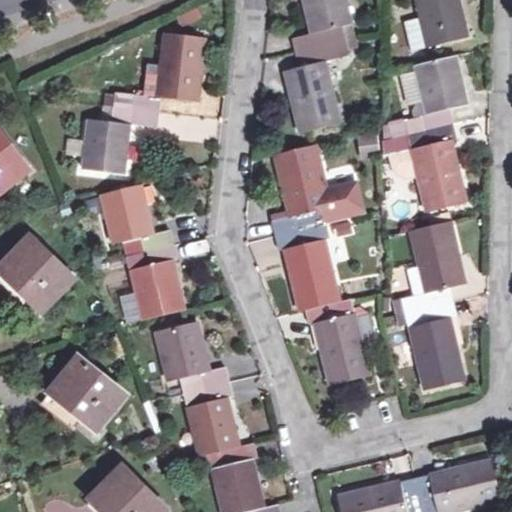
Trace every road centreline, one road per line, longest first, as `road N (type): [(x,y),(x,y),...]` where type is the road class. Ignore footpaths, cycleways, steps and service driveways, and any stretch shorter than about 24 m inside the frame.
road 1 (residential): [(250,0),(230,237),(305,436),(316,451),(331,451),(483,415),(500,403),(504,358)]
road 2 (residential): [(504,358),(508,0)]
